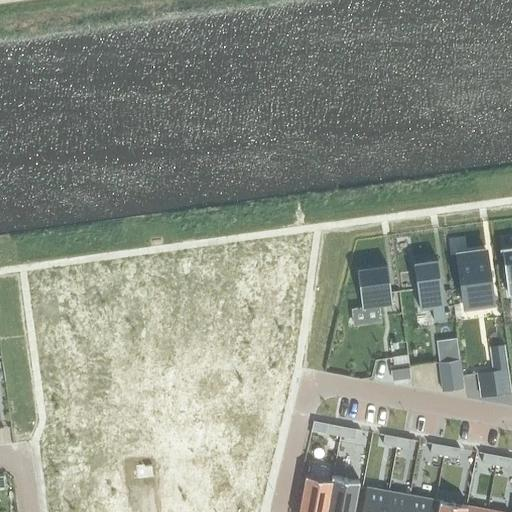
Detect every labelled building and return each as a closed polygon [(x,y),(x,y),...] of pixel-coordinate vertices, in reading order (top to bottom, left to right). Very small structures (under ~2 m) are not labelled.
[(511,247),(501,249),(502,252),(506,287),(507,293),(511,292),(511,247)] [(486,249),(456,251),(456,254),(463,304),(463,309),(493,305),(493,300),(486,251),(486,249)] [(433,307),(435,321),(447,319),(438,258),(415,261),(421,309),(433,307)] [(362,308),(392,304),(387,265),(356,269),(362,308)] [(462,388),(459,359),(439,362),(442,390),(462,388)] [(393,380),(410,377),(408,364),(391,366),(393,380)] [(507,368),(492,370),(495,395),(511,393),(507,368)] [(313,421),(311,431),(340,436),(342,426),(313,421)] [(342,426),(340,436),(354,439),(356,429),(342,426)] [(384,434),(382,444),(396,447),(398,437),(384,434)] [(398,437),(396,447),(410,449),(412,439),(398,437)] [(431,443),(430,453),(444,455),(445,445),(431,443)] [(445,445),(444,455),(458,458),(460,448),(445,445)] [(483,453),(481,463),(496,465),(498,455),(483,453)] [(498,455),(496,465),(509,468),(511,458),(498,455)] [(305,475),(298,511),(325,511),(332,476),(332,475),(331,479),(329,479),(331,467),(311,463),(309,475),(305,475)] [(332,476),(325,511),(353,511),(359,481),(332,476)] [(366,487),(361,511),(384,511),(388,491),(366,487)] [(388,491),(384,511),(406,511),(409,495),(388,491)] [(409,495),(406,511),(429,511),(432,499),(409,495)] [(439,500),(437,511),(464,511),(466,505),(439,500)]
